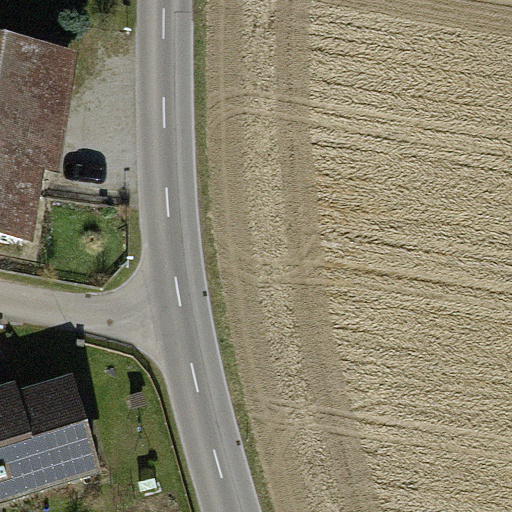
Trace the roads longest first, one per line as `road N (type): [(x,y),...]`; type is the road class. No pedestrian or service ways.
road 1 (tertiary): [(167,0),(169,201),(181,312),(234,511)]
road 2 (track): [(0,300),(103,319),(181,312)]
